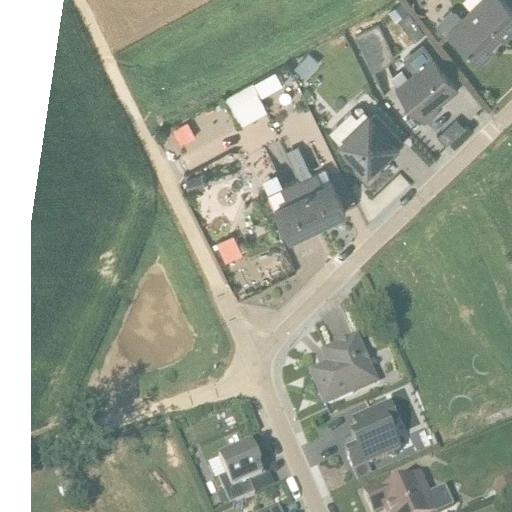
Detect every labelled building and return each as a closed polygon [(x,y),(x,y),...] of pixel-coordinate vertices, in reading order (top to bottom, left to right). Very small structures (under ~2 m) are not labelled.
[(435,24),(436,29),(444,37),(448,34),(478,65),(492,51),(489,47),(499,37),(503,41),(511,32),(511,10),(501,0),(477,0),(460,17),(455,12),(449,10),(435,24)] [(401,4),(387,14),(394,25),(397,23),(412,42),(422,35),(401,4)] [(374,29),(371,23),(352,32),(371,72),(384,67),(392,58),(377,27),(374,29)] [(458,91),(432,58),(421,44),(401,60),(412,73),(394,88),(423,125),(439,112),(436,108),(458,91)] [(278,70),(228,94),(242,123),(269,110),(261,95),(285,84),(278,70)] [(366,185),(382,170),(378,165),(386,157),(387,158),(403,144),(375,114),(370,119),(362,111),(355,118),(349,112),(328,133),(355,165),(352,169),(366,185)] [(466,131),(456,119),(436,136),(449,149),(466,131)] [(296,147),(285,152),(319,223),(344,212),(344,211),(324,170),(310,176),(296,147)] [(319,223),(298,179),(281,188),(275,175),(261,182),(267,194),(288,239),(319,223)] [(232,237),(216,244),(225,263),(241,255),(232,237)] [(310,375),(324,407),(375,385),(355,340),(320,355),(325,368),(310,375)] [(389,430),(398,426),(389,404),(350,421),(356,435),(348,438),(350,442),(346,443),(343,452),(344,454),(343,455),(356,483),(370,477),(367,469),(400,455),(389,430)] [(229,506),(253,496),(248,484),(264,477),(261,472),(259,472),(257,468),(260,467),(251,447),(219,461),(226,478),(218,482),(229,506)] [(395,480),(362,495),(370,511),(444,511),(451,509),(444,490),(429,495),(420,476),(398,486),(395,480)]
